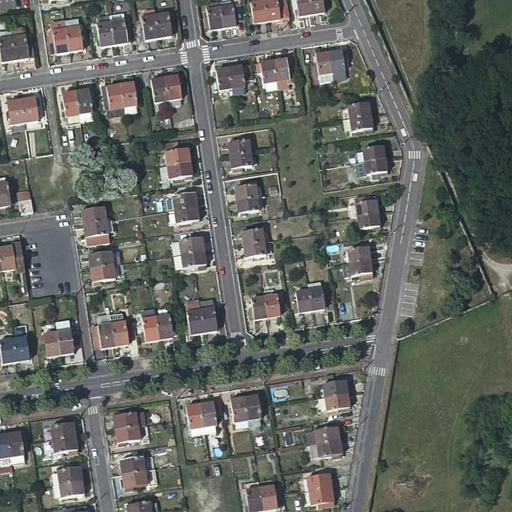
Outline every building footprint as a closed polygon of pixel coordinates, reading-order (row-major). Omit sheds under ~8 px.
[(275,0),(264,0),(265,3),(268,23),(281,21),(277,1),(276,2),(275,0)] [(290,20),(286,0),(283,0),(277,1),(281,21),(290,20)] [(312,16),(309,0),(296,0),(300,18),(312,16)] [(322,0),(309,0),(312,16),(324,15),(322,0)] [(268,23),(265,3),(253,5),(251,5),(254,26),(268,23)] [(232,8),(220,10),(223,31),(237,29),(234,8),(232,8)] [(223,31),(220,10),(208,12),(207,12),(208,21),(205,22),(206,30),(209,29),(210,33),(223,31)] [(123,16),(109,18),(110,25),(124,23),(123,16)] [(169,16),(155,18),(159,41),(172,39),(172,36),(175,36),(175,32),(171,33),(169,16)] [(110,25),(109,18),(97,19),(98,27),(97,27),(100,50),(114,48),(111,27),(110,25)] [(155,18),(141,20),(144,34),(140,35),(141,39),(144,39),(145,43),(159,41),(155,18)] [(65,24),(66,32),(80,30),(79,22),(65,24)] [(111,27),(114,48),(127,46),(127,41),(126,37),(124,26),(124,23),(110,25),(111,27)] [(66,32),(65,24),(52,26),(53,34),(56,57),(70,54),(66,32)] [(80,30),(66,32),(70,54),(83,52),(80,30)] [(10,34),(11,40),(23,39),(22,32),(10,34)] [(23,39),(11,40),(15,63),(33,60),(30,37),(23,39)] [(11,40),(0,42),(0,58),(1,65),(15,63),(11,40)] [(342,53),(329,55),(332,76),(345,74),(342,53)] [(332,76),(329,55),(316,57),(319,78),(332,76)] [(289,91),(288,83),(293,82),(290,61),(274,63),(278,85),(279,92),(289,91)] [(278,85),(274,63),(261,65),(264,87),(267,86),(278,85)] [(233,92),(233,98),(244,97),(243,90),(245,89),(244,83),(254,82),(252,67),(229,70),(233,92)] [(233,92),(229,70),(216,72),(219,93),(233,92)] [(332,76),(333,83),(346,81),(345,74),(332,76)] [(320,86),(333,83),(332,76),(319,78),(320,86)] [(165,80),(168,103),(182,101),(181,91),(184,91),(182,80),(179,81),(179,78),(165,80)] [(154,106),(168,103),(165,80),(151,82),(154,106)] [(134,85),(121,87),(124,110),(138,108),(134,85)] [(268,94),(279,92),(278,85),(267,86),(268,94)] [(111,119),(125,117),(124,110),(121,87),(104,89),(107,114),(111,113),(111,119)] [(90,91),(76,94),(80,117),(91,115),(93,115),(90,91)] [(80,117),(76,94),(62,96),(66,119),(68,119),(80,117)] [(34,100),(21,102),(24,126),(37,124),(34,100)] [(24,126),(21,102),(7,104),(12,134),(25,132),(24,126)] [(350,121),(371,118),(369,105),(348,108),(350,121)] [(124,110),(125,117),(139,115),(138,108),(124,110)] [(91,115),(80,117),(81,124),(92,122),(91,115)] [(69,126),(81,124),(80,117),(68,119),(69,126)] [(373,131),(371,118),(350,121),(344,122),(346,133),(352,132),(352,134),(364,132),(364,135),(370,134),(370,132),(373,131)] [(249,142),(228,145),(230,159),(251,156),(249,145),(249,142)] [(178,149),(178,143),(163,146),(164,155),(179,152),(178,149)] [(364,164),(385,161),(383,148),(362,151),(364,164)] [(166,168),(190,164),(188,151),(184,152),(179,152),(164,155),(166,168)] [(251,156),(230,159),(232,172),(236,172),(236,174),(243,173),(242,171),(253,169),(251,156)] [(387,174),(385,161),(364,164),(355,166),(357,179),(371,177),(371,182),(379,181),(378,178),(383,178),(383,175),(387,174)] [(192,178),(190,164),(166,168),(166,169),(168,181),(169,183),(192,178)] [(166,169),(159,170),(161,182),(168,181),(166,169)] [(5,186),(0,186),(0,209),(10,208),(6,185),(5,186)] [(256,187),(235,190),(237,203),(258,200),(256,188),(256,187)] [(171,200),(173,212),(197,209),(195,196),(171,200)] [(357,219),(378,216),(375,202),(372,203),(371,201),(369,201),(369,199),(354,202),(355,207),(352,207),(349,211),(351,220),(357,219)] [(258,200),(237,203),(239,217),(243,216),(243,219),(247,218),(247,215),(259,214),(259,211),(258,200)] [(21,217),(32,215),(30,203),(19,205),(21,217)] [(197,209),(173,212),(176,227),(199,223),(197,209)] [(104,210),(81,213),(83,226),(106,223),(104,210)] [(380,229),(378,216),(357,219),(359,232),(380,229)] [(113,222),(106,223),(108,235),(115,234),(113,222)] [(106,223),(83,226),(85,240),(88,240),(88,242),(93,242),(92,239),(108,237),(108,235),(106,223)] [(242,234),(244,248),(269,244),(268,233),(266,232),(262,233),(262,231),(250,233),(246,234),(242,234)] [(178,244),(180,257),(204,254),(202,241),(201,241),(197,241),(186,243),(178,244)] [(274,248),(273,244),(269,244),(244,248),(246,261),(267,258),(266,256),(271,255),(271,248),(274,248)] [(12,248),(0,250),(0,261),(2,274),(16,272),(16,274),(24,273),(21,247),(12,248)] [(349,266),(370,263),(368,250),(347,253),(349,266)] [(90,271),(113,268),(111,254),(88,258),(90,271)] [(204,254),(180,257),(182,271),(182,272),(206,268),(204,254)] [(180,257),(173,258),(176,272),(182,271),(180,257)] [(372,276),(370,263),(349,266),(345,267),(347,278),(351,277),(351,279),(372,276)] [(345,267),(341,268),(343,280),(351,279),(351,277),(347,278),(345,267)] [(115,282),(113,268),(90,271),(92,285),(95,285),(95,287),(98,287),(97,285),(115,282)] [(309,293),(312,314),(325,312),(321,284),(308,286),(309,293)] [(299,316),(312,314),(309,293),(295,295),(297,306),(298,311),(299,316)] [(265,300),(268,321),(280,319),(277,298),(265,300)] [(254,323),(268,321),(265,300),(251,302),(252,313),(253,319),(254,322),(254,323)] [(200,313),(204,335),(218,333),(213,302),(200,305),(201,313),(200,313)] [(200,313),(199,303),(185,305),(189,328),(185,328),(186,338),(204,335),(200,313)] [(156,320),(159,342),(173,340),(172,336),(176,336),(175,333),(172,333),(171,328),(169,318),(168,318),(159,319),(156,320)] [(159,342),(156,320),(142,322),(144,335),(141,336),(142,341),(145,340),(146,344),(159,342)] [(68,322),(55,324),(57,334),(60,357),(74,355),(68,322)] [(125,324),(111,326),(115,349),(128,347),(125,324)] [(111,326),(92,329),(94,349),(100,348),(101,351),(115,349),(111,326)] [(60,357),(57,334),(42,336),(46,359),(60,357)] [(26,339),(12,341),(16,364),(30,362),(26,339)] [(16,364),(12,341),(0,342),(0,352),(2,366),(16,364)] [(323,384),(325,397),(347,394),(345,381),(323,384)] [(325,397),(327,411),(339,409),(340,413),(346,412),(345,408),(348,408),(347,394),(325,397)] [(248,419),(262,417),(258,395),(245,397),(248,419)] [(232,399),(235,421),(236,421),(248,419),(245,397),(232,399)] [(216,412),(215,405),(214,402),(201,404),(205,432),(218,430),(216,413),(219,412),(219,411),(216,412)] [(192,434),(205,432),(201,404),(188,406),(188,409),(185,410),(186,417),(189,417),(192,434)] [(113,416),(115,429),(139,426),(143,425),(141,413),(141,412),(113,416)] [(249,426),(248,419),(236,421),(237,427),(249,426)] [(51,425),(52,440),(75,436),(73,422),(51,425)] [(144,425),(143,425),(139,426),(115,429),(117,444),(120,443),(127,442),(141,440),(141,439),(146,438),(144,425)] [(306,433),(308,446),(338,441),(336,427),(333,428),(313,431),(306,433)] [(7,434),(10,457),(25,454),(22,442),(21,435),(21,432),(7,434)] [(0,458),(10,457),(7,434),(0,435),(0,458)] [(52,440),(54,453),(77,450),(75,436),(52,440)] [(308,446),(310,458),(317,457),(318,458),(329,456),(337,455),(340,454),(338,441),(308,446)] [(11,465),(26,463),(25,454),(10,457),(11,465)] [(0,466),(11,465),(10,457),(0,458),(0,466)] [(143,457),(119,461),(121,474),(145,470),(143,457)] [(57,470),(59,484),(81,481),(79,467),(57,470)] [(145,470),(121,474),(123,488),(126,488),(133,487),(146,485),(146,484),(152,483),(150,470),(145,470)] [(306,479),(307,492),(330,489),(328,475),(306,479)] [(60,496),(60,498),(83,494),(81,481),(59,484),(60,496)] [(60,496),(59,484),(52,485),(53,495),(56,496),(60,496)] [(261,511),(275,510),(272,486),(258,488),(261,511)] [(247,511),(258,511),(261,511),(258,488),(244,490),(247,505),(244,505),(245,511),(247,511)] [(332,502),(330,489),(307,492),(309,506),(317,504),(321,504),(321,507),(332,506),(331,502),(332,502)] [(156,511),(155,505),(149,506),(149,502),(126,505),(126,511),(156,511)]
